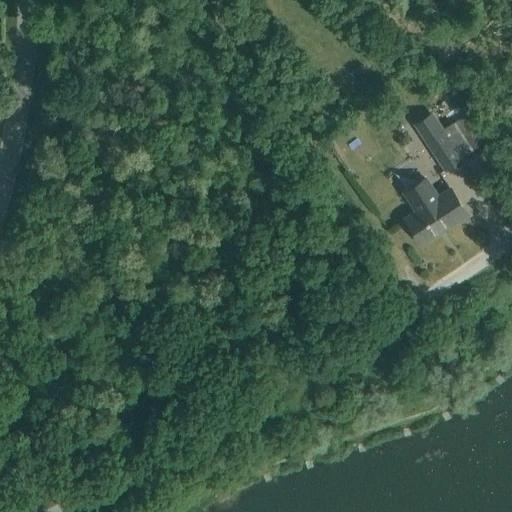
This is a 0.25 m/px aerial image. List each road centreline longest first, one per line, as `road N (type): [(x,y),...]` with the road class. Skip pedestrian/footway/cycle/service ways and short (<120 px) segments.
road 1 (unclassified): [(61,511),(460,275)]
road 2 (unclassified): [(0,191),(28,0)]
